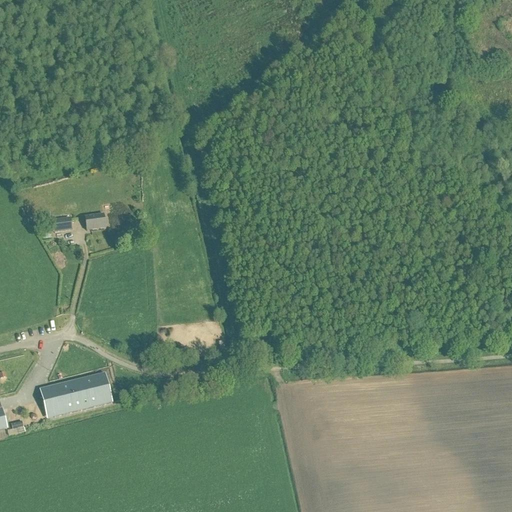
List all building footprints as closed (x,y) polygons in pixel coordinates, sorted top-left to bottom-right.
[(103,216),(84,219),(86,232),(105,230),(103,216)] [(68,221),(56,222),(57,231),(69,229),(68,221)] [(56,239),(70,237),(69,231),(55,233),(56,239)] [(57,353),(57,365),(68,364),(67,352),(57,353)] [(105,375),(45,390),(53,420),(113,405),(105,375)]
